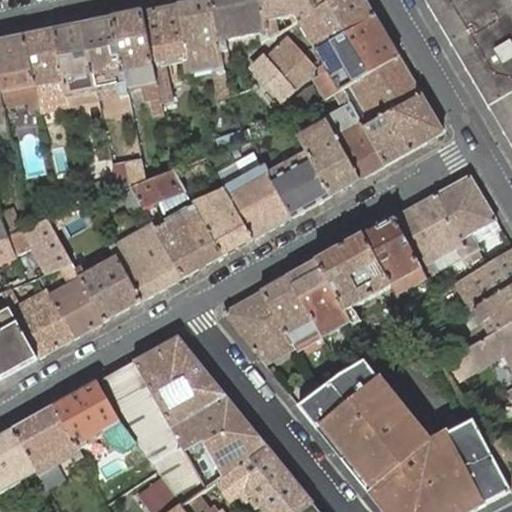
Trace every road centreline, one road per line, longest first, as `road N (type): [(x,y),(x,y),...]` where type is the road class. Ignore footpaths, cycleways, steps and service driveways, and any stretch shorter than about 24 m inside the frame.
road 1 (residential): [(186,308),(477,146)]
road 2 (residential): [(186,308),(349,511)]
road 3 (residential): [(0,413),(186,308)]
road 4 (residential): [(389,0),(477,146)]
